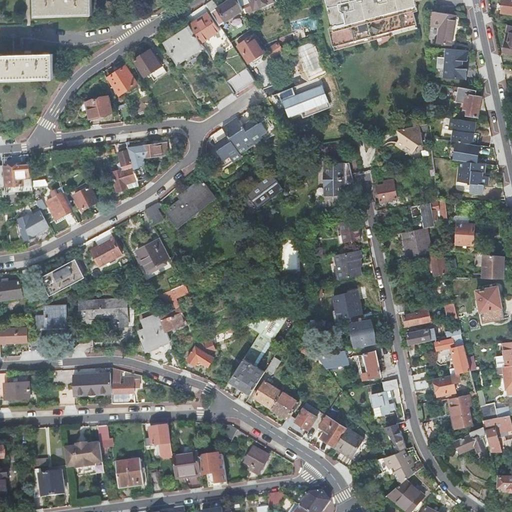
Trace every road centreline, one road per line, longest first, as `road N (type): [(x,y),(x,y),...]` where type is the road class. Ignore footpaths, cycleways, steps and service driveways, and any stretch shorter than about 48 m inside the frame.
road 1 (residential): [(485,511),(449,489),(424,459),(382,286),(366,170)]
road 2 (residential): [(81,511),(332,479)]
road 3 (residential): [(238,412),(207,389),(108,360),(0,366)]
road 4 (residential): [(190,131),(189,159),(139,200),(27,259),(0,263)]
road 5 (residential): [(0,421),(238,412)]
road 6 (residential): [(193,0),(88,70),(46,124),(44,141)]
road 7 (residential): [(511,184),(471,0)]
road 8 (residential): [(44,141),(166,125),(190,131)]
